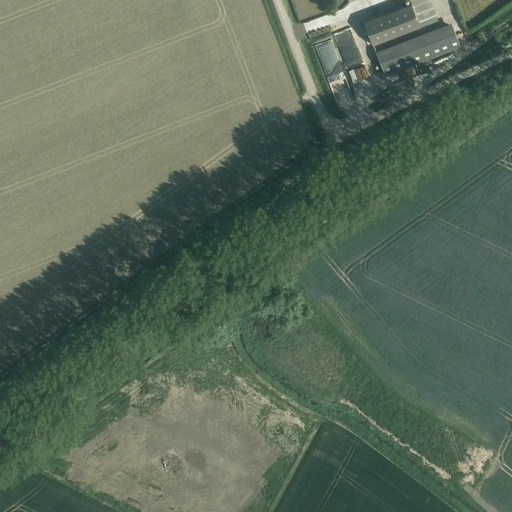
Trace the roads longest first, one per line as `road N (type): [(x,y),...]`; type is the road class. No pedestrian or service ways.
road 1 (unclassified): [(511,56),(341,132),(319,110),(277,0)]
road 2 (track): [(399,170),(511,84)]
